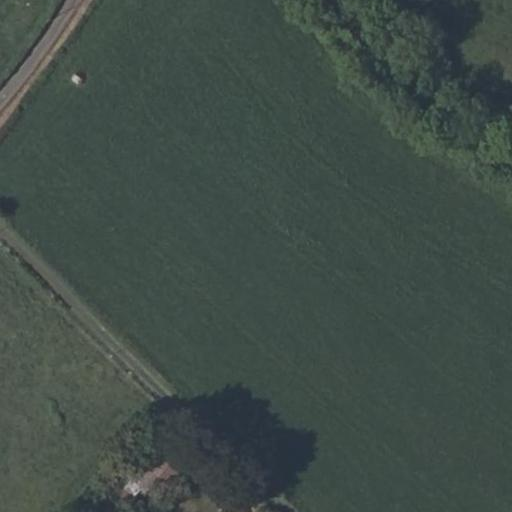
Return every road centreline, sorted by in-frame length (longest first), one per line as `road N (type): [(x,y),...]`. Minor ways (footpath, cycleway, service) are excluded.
road 1 (unclassified): [(0,232),(171,413)]
road 2 (track): [(511,150),(390,84),(330,0)]
road 3 (unclassified): [(0,113),(79,0)]
